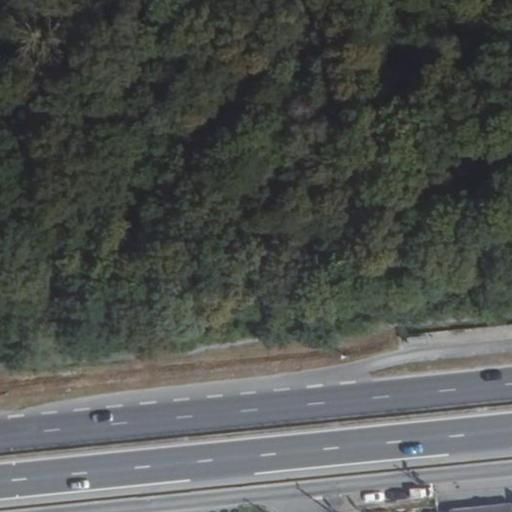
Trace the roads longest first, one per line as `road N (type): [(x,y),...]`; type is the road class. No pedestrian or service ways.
road 1 (trunk): [(0,484),(511,431)]
road 2 (trunk): [(511,382),(0,434)]
road 3 (residential): [(81,511),(315,488)]
road 4 (residential): [(315,488),(511,468)]
